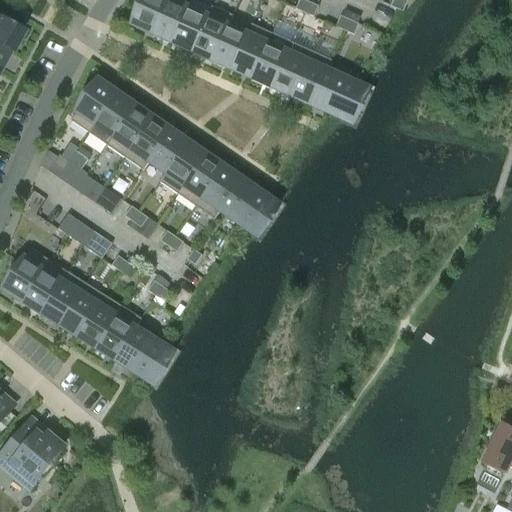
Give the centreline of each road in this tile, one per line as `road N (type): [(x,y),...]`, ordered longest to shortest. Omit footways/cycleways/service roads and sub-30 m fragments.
road 1 (residential): [(308,132),(93,25)]
road 2 (residential): [(0,235),(93,25)]
road 3 (residential): [(0,350),(102,433)]
